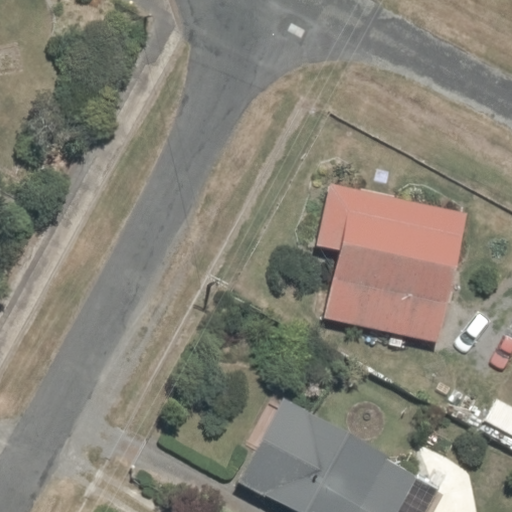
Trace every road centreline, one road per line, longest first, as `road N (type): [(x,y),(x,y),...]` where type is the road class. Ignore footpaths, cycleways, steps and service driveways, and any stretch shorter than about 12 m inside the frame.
road 1 (residential): [(272,0),(0,511)]
road 2 (residential): [(316,0),(511,105)]
